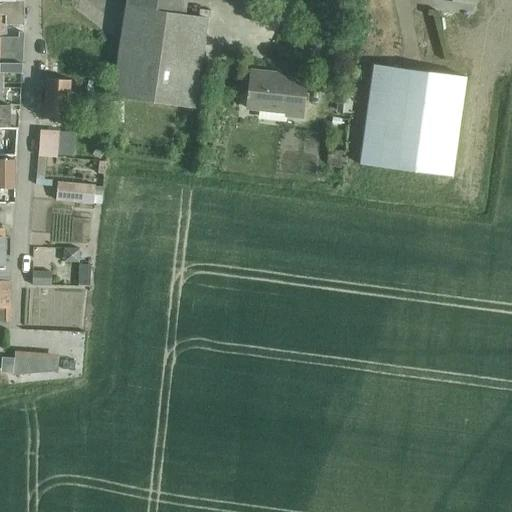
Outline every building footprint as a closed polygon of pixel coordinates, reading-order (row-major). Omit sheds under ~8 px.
[(126,0),(125,7),(185,15),(186,0),(126,0)] [(0,38),(6,38),(6,25),(23,25),(23,1),(14,1),(0,1),(0,38)] [(185,15),(125,7),(112,97),(193,108),(205,18),(185,15)] [(0,38),(0,72),(2,73),(7,73),(21,74),(23,33),(18,33),(18,38),(6,38),(0,38)] [(391,67),(373,65),(359,165),(452,177),(466,77),(400,69),(400,66),(391,65),(391,67)] [(302,114),(305,80),(279,78),(280,73),(250,70),(246,109),(286,113),(286,118),(299,119),(300,114),(302,114)] [(42,118),(68,119),(70,81),(45,79),(42,118)] [(0,128),(17,128),(18,124),(10,124),(10,106),(0,105),(0,128)] [(17,128),(0,128),(0,156),(2,156),(2,142),(16,142),(17,128)] [(40,130),(38,157),(56,158),(58,132),(40,130)] [(0,188),(14,189),(14,160),(0,159),(0,188)] [(57,183),(55,201),(93,204),(95,186),(57,183)] [(0,281),(10,281),(10,262),(4,262),(4,238),(0,238),(0,281)] [(63,249),(63,263),(78,263),(78,250),(63,249)] [(90,266),(79,265),(78,286),(89,286),(90,266)] [(32,285),(51,286),(51,273),(32,272),(32,285)] [(10,281),(0,281),(0,321),(6,321),(6,309),(10,309),(10,281)] [(17,351),(15,379),(63,373),(64,354),(17,351)]
